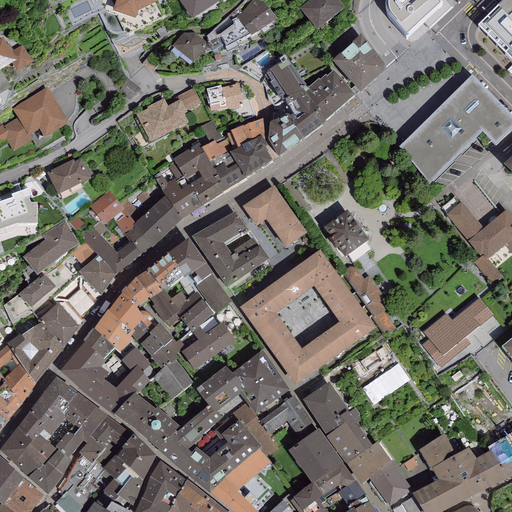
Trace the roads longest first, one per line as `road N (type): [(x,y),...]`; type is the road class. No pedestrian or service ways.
road 1 (residential): [(283,171),(268,144),(261,95),(251,82),(226,77),(150,91),(101,132),(0,178)]
road 2 (residential): [(382,511),(187,231)]
road 3 (residential): [(231,511),(54,372)]
road 4 (residential): [(187,231),(128,276),(54,372)]
road 5 (residential): [(408,70),(283,171)]
